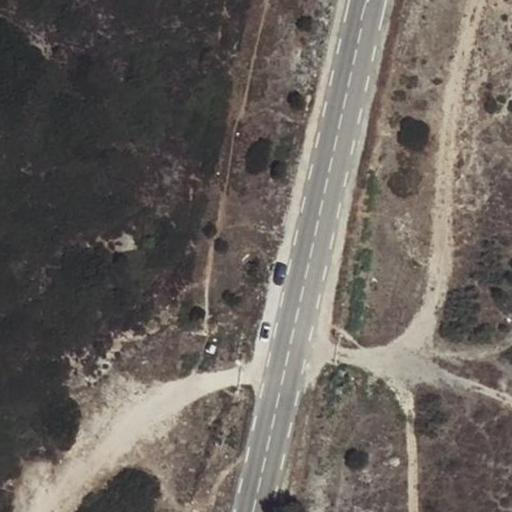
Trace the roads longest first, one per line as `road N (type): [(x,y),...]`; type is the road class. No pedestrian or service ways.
road 1 (tertiary): [(367,0),(252,511)]
road 2 (track): [(398,352),(430,303),(449,200),(452,87),(476,0)]
road 3 (track): [(37,511),(108,434),(199,383),(284,362)]
road 4 (track): [(416,511),(408,388),(338,354),(284,362)]
road 5 (track): [(338,354),(398,352),(511,403)]
